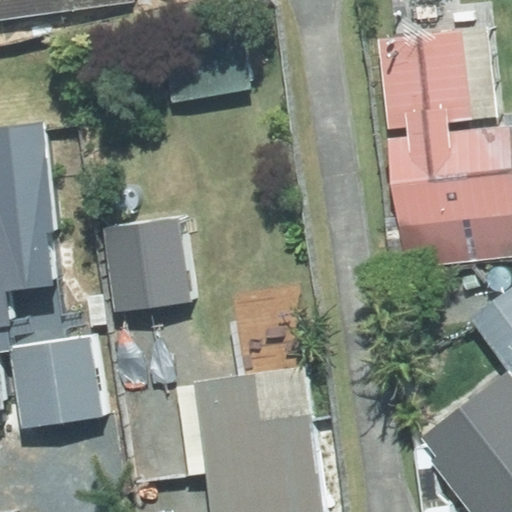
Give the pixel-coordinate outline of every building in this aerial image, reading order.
[(0,0),(0,15),(107,0),(0,0)] [(403,212),(388,215),(393,256),(415,254),(416,264),(511,251),(511,85),(501,4),(393,18),(395,33),(382,35),(393,122),(415,119),(416,129),(394,132),(403,212)] [(243,27),(260,24),(257,7),(164,24),(178,98),(254,83),(243,27)] [(56,222),(63,221),(49,112),(0,119),(0,421),(5,421),(3,400),(11,399),(1,317),(18,314),(12,277),(62,271),(56,222)] [(196,298),(185,217),(112,227),(124,308),(196,298)] [(511,287),(477,312),(511,360),(511,287)] [(105,408),(95,331),(16,343),(28,420),(105,408)] [(328,511),(310,360),(182,375),(193,466),(212,463),(217,511),(328,511)] [(511,511),(511,404),(495,418),(478,397),(476,395),(433,429),(450,451),(444,455),(487,511),(511,511)] [(459,511),(459,503),(433,505),(434,511),(459,511)]
